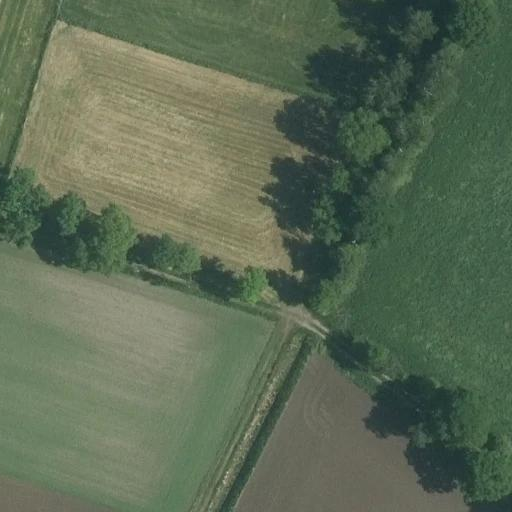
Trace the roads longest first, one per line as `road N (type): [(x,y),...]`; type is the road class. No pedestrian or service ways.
road 1 (track): [(456,0),(203,511)]
road 2 (track): [(300,316),(0,224)]
road 3 (track): [(300,316),(511,482)]
